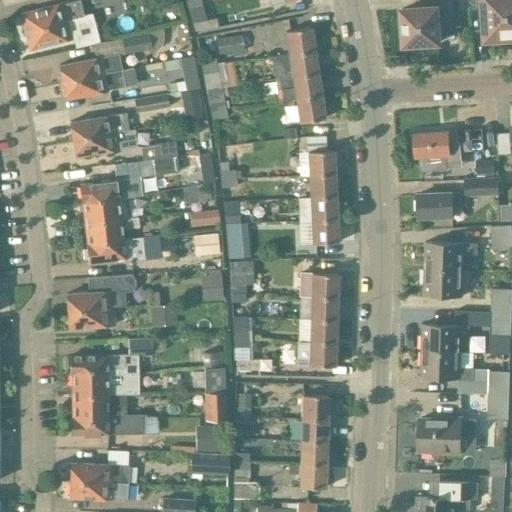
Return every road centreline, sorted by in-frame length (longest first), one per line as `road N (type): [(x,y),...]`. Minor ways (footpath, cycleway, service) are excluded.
road 1 (residential): [(41,511),(43,463),(27,423),(24,324),(40,287),(22,138),(0,46)]
road 2 (tertiary): [(375,511),(383,261),(374,94)]
road 3 (residential): [(374,94),(511,84)]
